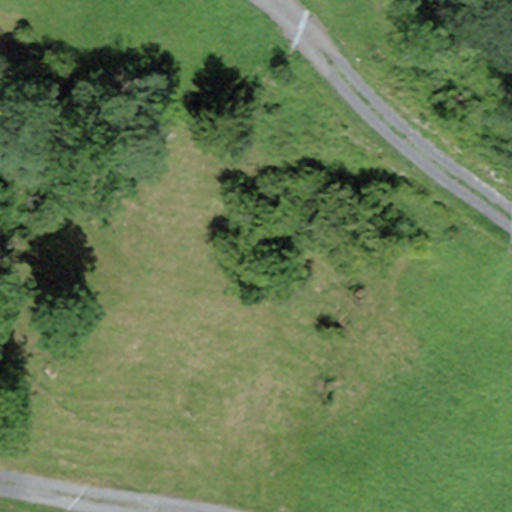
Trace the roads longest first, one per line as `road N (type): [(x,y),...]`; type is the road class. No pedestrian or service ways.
road 1 (track): [(270,0),(396,129),(511,216)]
road 2 (track): [(163,511),(0,482)]
